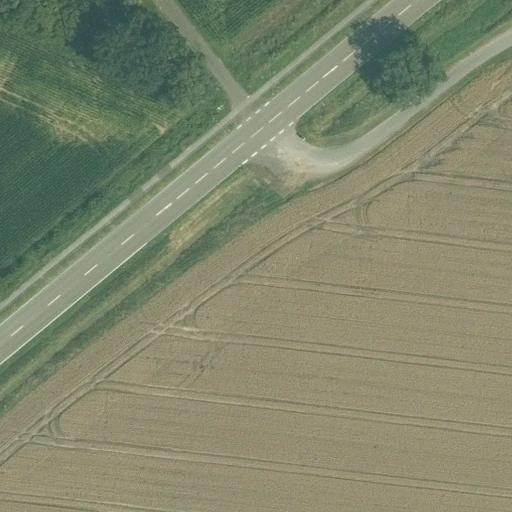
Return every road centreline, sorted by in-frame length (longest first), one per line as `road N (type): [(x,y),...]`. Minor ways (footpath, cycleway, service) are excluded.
road 1 (secondary): [(0,347),(263,130)]
road 2 (unclassified): [(511,39),(338,159),(290,161),(263,130)]
road 3 (secondary): [(263,130),(419,0)]
road 4 (unclassified): [(169,0),(263,130)]
